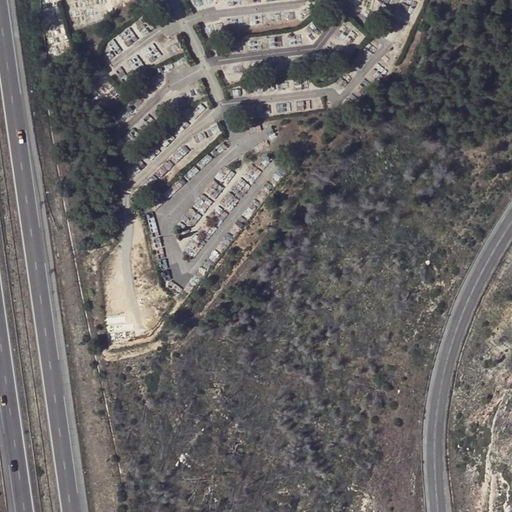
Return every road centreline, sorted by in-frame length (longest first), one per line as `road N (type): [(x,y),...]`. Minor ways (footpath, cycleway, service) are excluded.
road 1 (motorway): [(70,511),(0,23)]
road 2 (secondary): [(511,214),(442,363),(429,437),(434,511)]
road 3 (motorway): [(0,356),(22,511)]
